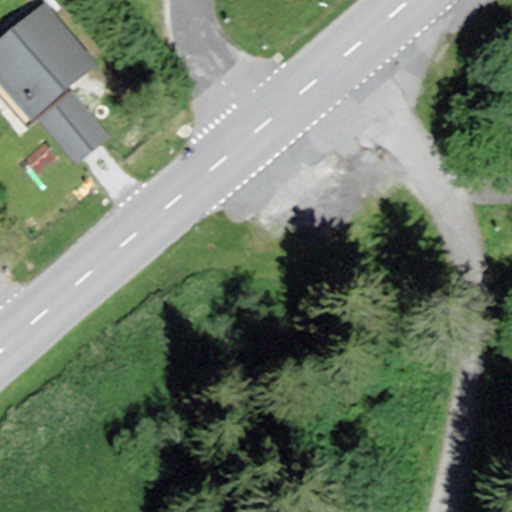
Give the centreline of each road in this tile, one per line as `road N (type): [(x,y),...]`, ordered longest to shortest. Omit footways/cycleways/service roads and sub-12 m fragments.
road 1 (residential): [(341,58),(410,143),(466,240),(473,340),(446,511)]
road 2 (primary): [(255,130),(0,353)]
road 3 (unclassified): [(255,130),(211,66),(191,0)]
